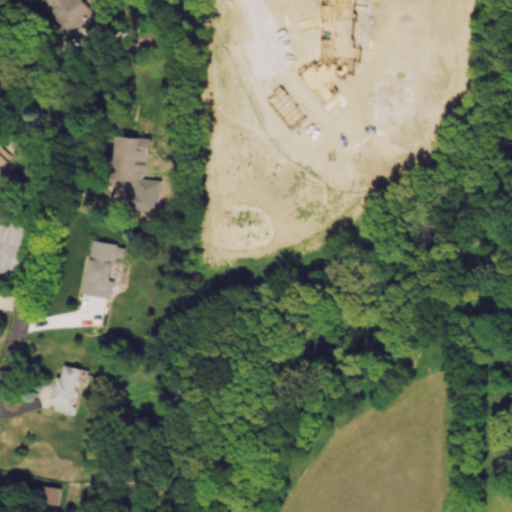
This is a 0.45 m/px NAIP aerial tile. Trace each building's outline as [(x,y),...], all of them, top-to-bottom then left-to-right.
[(43,0),(64,34),(94,15),(85,0),(43,0)] [(295,83),(308,89),(314,75),(329,81),(335,67),(330,65),(340,43),(316,33),(295,83)] [(246,119),(218,121),(219,155),(247,154),(246,119)] [(130,187),(131,180),(147,181),(150,139),(115,137),(112,186),(130,187)] [(0,169),(12,156),(0,145),(0,169)] [(294,189),(294,162),(269,163),(270,189),(294,189)] [(82,293),(111,298),(114,280),(110,279),(114,257),(123,258),(125,245),(90,240),(82,293)] [(51,410),(71,414),(81,368),(61,364),(51,410)] [(58,505),(60,487),(42,485),(40,503),(58,505)]
